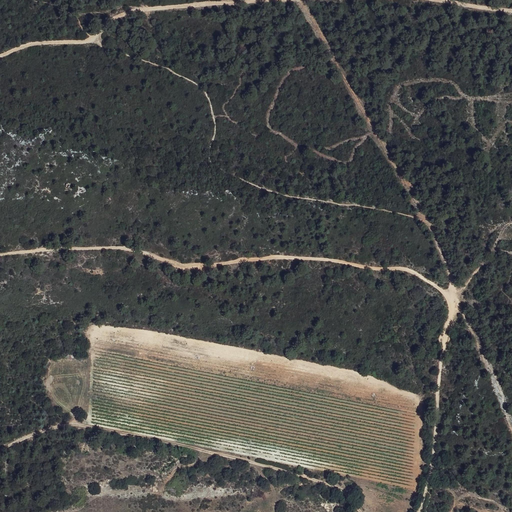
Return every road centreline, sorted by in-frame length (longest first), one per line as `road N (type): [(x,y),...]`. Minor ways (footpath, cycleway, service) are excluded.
road 1 (track): [(0,254),(128,248),(197,266),(339,259),(405,269),(454,300)]
road 2 (track): [(0,450),(74,423),(307,476),(340,488),(362,511)]
road 3 (track): [(454,300),(445,247),(304,0)]
road 4 (track): [(294,0),(134,10),(90,41),(34,43),(0,57)]
road 5 (track): [(423,511),(436,465),(454,300)]
road 6 (track): [(511,424),(454,279)]
